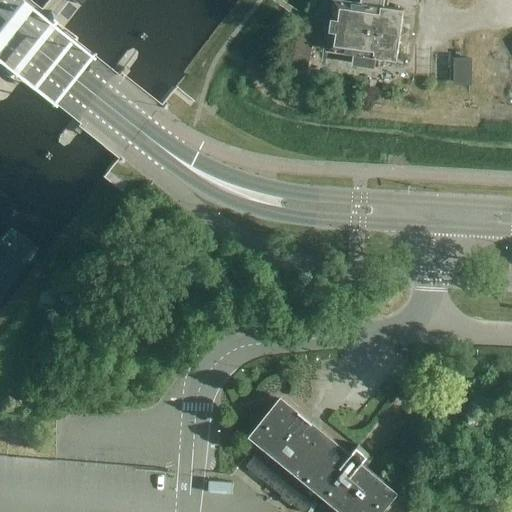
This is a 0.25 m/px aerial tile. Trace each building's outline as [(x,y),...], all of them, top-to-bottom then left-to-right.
[(0,101),(6,99),(85,0),(49,0),(0,61),(0,101)] [(384,6),(384,0),(363,0),(363,3),(340,0),(335,0),(329,50),(356,54),(355,64),(375,67),(376,56),(398,59),(405,9),(384,6)] [(59,137),(59,143),(64,147),(69,145),(137,59),(138,53),(134,49),(128,52),(59,137)] [(456,82),(471,83),(472,59),(457,58),(456,82)] [(303,511),(306,511),(323,492),(347,511),(380,511),(397,492),(362,464),(370,454),(359,445),(351,455),(283,399),(253,435),(264,444),(247,466),(303,511)]
